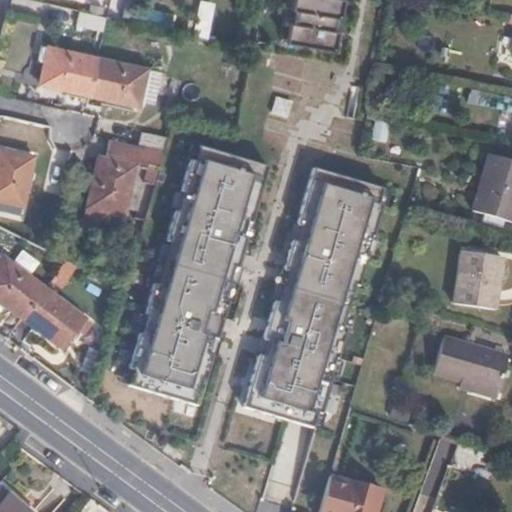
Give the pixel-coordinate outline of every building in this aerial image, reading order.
[(293,0),(293,5),(297,5),(295,18),(291,17),(288,37),(337,45),(339,32),(335,32),(338,12),(343,13),(344,0),(293,0)] [(101,31),(103,18),(77,12),(76,24),(101,31)] [(87,94),(95,58),(46,47),(38,83),(87,94)] [(145,70),(95,58),(87,94),(137,105),(145,70)] [(162,151),(113,140),(109,163),(96,160),(82,221),(103,226),(107,212),(121,215),(134,159),(146,162),(158,165),(162,151)] [(198,145),(127,383),(196,404),(267,165),(198,145)] [(0,211),(18,216),(30,158),(0,151),(0,211)] [(474,211),(511,222),(511,162),(491,156),(474,211)] [(142,177),(154,181),(158,165),(146,162),(142,177)] [(381,188),(312,167),(241,406),(311,426),(381,188)] [(452,305),(495,311),(502,261),(461,255),(452,305)] [(0,263),(0,303),(21,319),(44,289),(4,259),(0,263)] [(44,289),(21,319),(60,349),(83,318),(44,289)] [(440,339),(429,376),(495,395),(504,358),(440,339)] [(237,421),(224,465),(258,475),(266,451),(270,452),(276,435),(237,421)] [(511,443),(507,441),(503,451),(511,453),(511,443)] [(330,477),(319,511),(378,511),(384,494),(330,477)] [(0,511),(25,511),(0,489),(0,511)]
